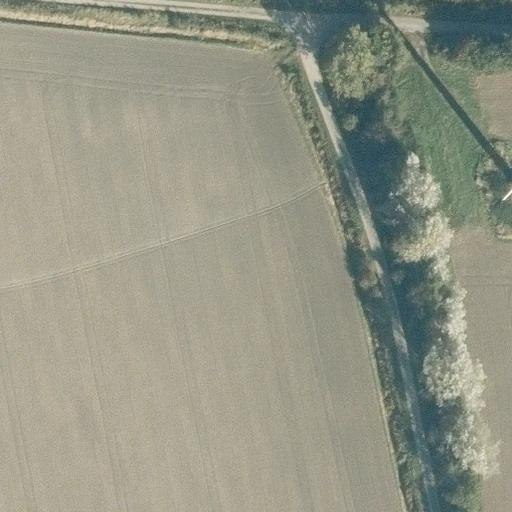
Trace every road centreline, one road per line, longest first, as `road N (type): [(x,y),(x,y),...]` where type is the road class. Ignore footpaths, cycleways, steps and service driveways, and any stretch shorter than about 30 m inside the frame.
road 1 (unclassified): [(439,511),(401,331),(304,9)]
road 2 (unclassified): [(304,9),(511,17)]
road 3 (unclassified): [(173,0),(304,9)]
